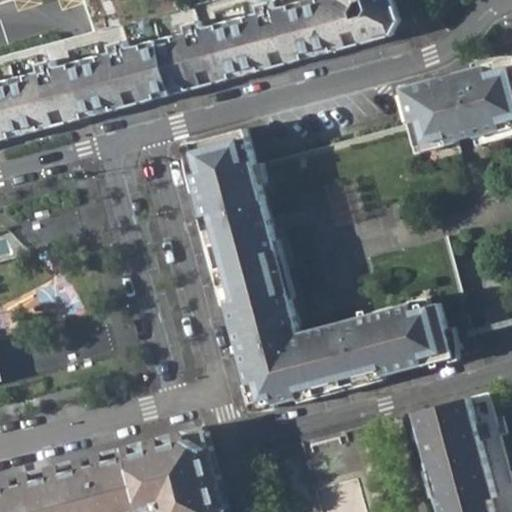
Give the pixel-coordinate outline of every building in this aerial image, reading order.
[(297,0),(282,4),(280,0),(267,0),(263,1),(265,9),(210,23),(208,15),(191,20),(193,28),(137,43),(135,36),(119,41),(121,49),(66,64),(64,56),(48,60),(50,68),(0,80),(0,140),(395,33),(404,18),(397,0),(297,0)] [(511,57),(405,87),(414,122),(423,154),(462,143),(462,141),(480,136),(480,139),(511,130),(511,57)] [(290,277),(250,128),(188,145),(258,410),(480,351),(476,334),(464,299),(437,306),(435,298),(305,333),(290,277)] [(411,413),(438,511),(511,511),(511,473),(502,436),(509,434),(504,417),(497,419),(491,392),(411,413)] [(231,511),(208,425),(0,481),(0,511),(231,511)]
